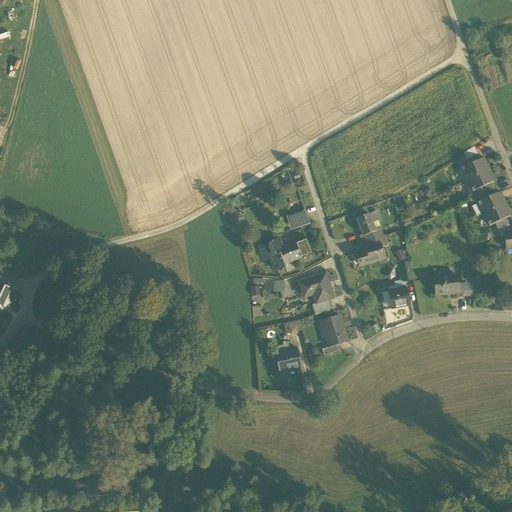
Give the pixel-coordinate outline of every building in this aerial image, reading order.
[(477,155),(473,148),(463,154),(466,160),(477,155)] [(466,160),(468,165),(479,160),(477,155),(466,160)] [(463,174),(467,181),(485,172),(483,167),(485,166),(482,159),(479,160),(468,165),(462,168),(465,174),(463,174)] [(488,177),(485,172),(467,181),(469,186),(470,186),(474,192),(480,189),(491,184),(493,183),(490,176),(488,177)] [(480,189),(483,194),(494,189),(491,184),(480,189)] [(497,195),(494,189),(483,194),(486,200),(497,195)] [(479,210),(482,216),(502,206),(499,201),(501,201),(498,194),(497,195),(486,200),(479,204),(478,204),(481,209),(479,210)] [(505,212),(502,206),(482,216),(485,222),(487,221),(489,227),(494,225),(505,219),(509,217),(506,211),(505,212)] [(354,213),(357,219),(368,215),(366,208),(354,213)] [(291,217),(295,229),(309,225),(305,212),(291,217)] [(376,212),(369,215),(372,223),(380,220),(376,212)] [(291,231),(295,229),(291,217),(291,215),(286,217),(291,231)] [(374,229),(372,223),(369,215),(368,215),(357,219),(356,220),(363,237),(376,232),(374,229)] [(494,225),(497,230),(508,226),(505,219),(494,225)] [(510,236),(508,226),(497,230),(500,237),(505,236),(510,236)] [(363,237),(365,243),(383,237),(379,227),(374,229),(376,232),(363,237)] [(386,247),(383,237),(365,243),(367,248),(380,244),(382,248),(386,247)] [(306,241),(296,244),(301,258),(310,254),(306,241)] [(281,249),(279,244),(274,246),(273,244),(268,246),(263,248),(267,260),(270,259),(274,272),(285,268),(283,264),(278,250),(281,249)] [(296,244),(281,249),(278,250),(283,264),(301,258),(296,244)] [(358,259),(361,267),(379,261),(378,258),(384,256),(382,248),(380,244),(367,248),(368,250),(354,254),(355,257),(358,259)] [(399,264),(402,282),(412,280),(408,262),(399,264)] [(311,292),(314,303),(326,300),(334,298),(327,274),(320,276),(319,274),(307,278),(308,279),(298,282),(301,293),(306,292),(307,293),(311,292)] [(458,276),(459,291),(476,289),(475,275),(458,276)] [(435,278),(437,295),(459,293),(459,291),(458,276),(435,278)] [(262,296),(281,298),(283,281),(275,280),(264,279),(262,296)] [(0,304),(7,308),(15,292),(0,287),(0,304)] [(251,296),(260,295),(259,287),(250,287),(251,296)] [(388,291),(392,309),(409,306),(406,289),(397,291),(397,290),(388,291)] [(329,311),(326,300),(314,303),(311,304),(314,316),(329,311)] [(389,327),(404,320),(399,308),(384,315),(389,327)] [(324,335),(329,348),(335,346),(348,342),(339,316),(321,322),(326,334),(324,335)] [(300,321),(289,322),(290,332),(300,331),(300,321)] [(273,348),(279,374),(302,370),(297,349),(284,352),(283,346),(273,348)] [(322,350),(324,356),(337,352),(335,346),(329,348),(322,350)]
